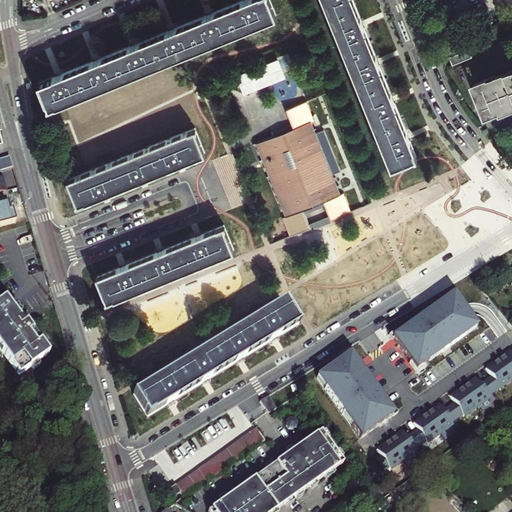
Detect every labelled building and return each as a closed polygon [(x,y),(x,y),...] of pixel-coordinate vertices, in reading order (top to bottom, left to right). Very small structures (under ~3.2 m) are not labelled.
[(48,105),(48,106),(274,15),(275,16),(276,15),(269,0),(242,0),(230,5),(214,12),(208,14),(175,28),(169,30),(153,36),(138,42),(133,44),(100,58),(94,60),(77,67),(61,73),(55,76),(41,82),(41,81),(40,81),(49,104),(48,105)] [(325,0),(357,76),(392,164),(391,164),(392,166),(415,156),(415,157),(417,157),(409,139),(407,133),(401,117),(395,102),(392,97),(382,71),(379,63),(377,58),(370,41),(364,27),(362,22),(353,0),(325,0)] [(472,48),(454,57),(457,64),(476,55),(472,48)] [(239,93),(287,75),(282,60),(233,78),(239,93)] [(495,76),(478,83),(492,117),(504,112),(504,113),(511,110),(511,71),(495,78),(495,76)] [(313,119),(253,143),(282,212),(277,214),(284,231),(308,222),(306,218),(302,208),(323,200),(327,210),(328,214),(352,205),(345,187),(340,189),(313,119)] [(182,159),(204,150),(204,151),(205,150),(195,127),(196,127),(196,126),(68,178),(77,201),(76,202),(77,203),(100,193),(107,191),(121,185),(139,177),(144,175),(161,168),(174,163),(180,160),(182,159)] [(0,171),(13,168),(10,156),(0,158),(0,192),(6,191),(2,177),(0,177),(0,171)] [(306,218),(308,222),(309,224),(329,216),(328,214),(327,210),(306,218)] [(106,299),(106,300),(232,249),(233,250),(234,249),(224,227),(226,226),(225,225),(203,233),(201,234),(197,236),(195,237),(181,242),(167,248),(164,249),(161,250),(157,252),(140,258),(129,263),(126,264),(123,265),(120,267),(98,275),(106,298),(106,299)] [(0,352),(18,377),(48,355),(39,344),(42,343),(33,331),(31,332),(27,327),(31,324),(18,306),(12,311),(4,300),(6,299),(0,290),(0,352)] [(483,293),(465,300),(469,309),(487,302),(483,293)] [(416,371),(476,328),(463,311),(452,295),(391,337),(416,371)] [(297,326),(283,304),(134,393),(147,418),(167,405),(174,401),(202,384),(208,380),(237,363),(243,359),(272,341),(277,338),(297,326)] [(501,395),(511,386),(511,353),(485,373),(501,395)] [(360,440),(393,416),(349,354),(316,378),(360,440)] [(462,422),(494,400),(478,378),(447,400),(462,422)] [(277,408),(269,395),(260,401),(268,414),(277,408)] [(425,449),(456,427),(441,405),(409,427),(425,449)] [(263,442),(255,429),(248,434),(257,446),(263,442)] [(387,476),(419,453),(403,432),(372,455),(387,476)] [(273,511),(342,465),(319,433),(208,511),(273,511)] [(248,434),(243,438),(251,450),(257,446),(248,434)] [(243,438),(237,442),(246,454),(251,450),(243,438)] [(237,442),(231,446),(240,459),(246,454),(237,442)] [(240,459),(231,446),(226,450),(234,463),(240,459)] [(234,463),(226,450),(220,454),(229,466),(234,463)] [(229,466),(220,454),(213,458),(222,471),(229,466)] [(213,458),(208,462),(216,475),(222,471),(213,458)] [(208,462),(202,466),(211,479),(216,475),(208,462)] [(202,466),(197,470),(205,483),(211,479),(202,466)] [(197,470),(191,474),(200,487),(205,483),(197,470)] [(191,474),(185,478),(194,491),(200,487),(191,474)] [(185,478),(180,482),(189,494),(194,491),(185,478)] [(174,488),(178,494),(182,499),(189,494),(180,482),(173,486),(174,488)] [(165,494),(169,501),(178,494),(174,488),(165,494)]
